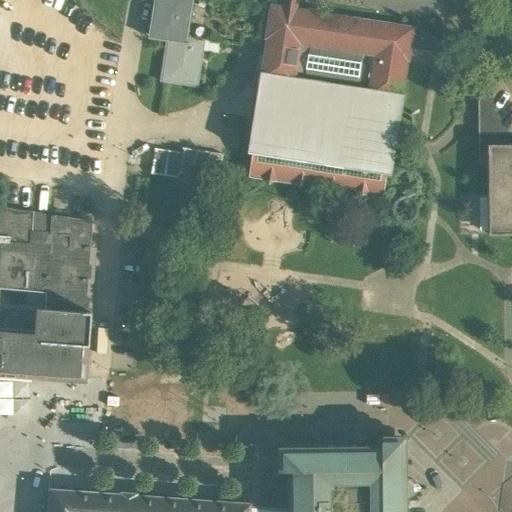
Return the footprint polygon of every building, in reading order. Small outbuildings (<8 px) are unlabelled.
[(194,0),(157,0),(152,38),(169,40),(163,82),(200,87),(207,40),(189,37),(194,0)] [(300,0),(286,0),(285,9),(299,11),(300,0)] [(285,9),(273,7),(268,39),(270,39),(264,73),(263,73),(250,155),(252,156),(253,150),(255,151),(251,176),(266,178),(271,185),(277,180),(297,183),(301,190),(308,185),(327,188),(332,194),(339,189),(358,192),(362,199),(369,194),(384,197),(388,172),(390,172),(389,177),(391,178),(404,95),(403,95),(408,61),(409,61),(411,49),(413,35),(414,29),(299,11),(285,9)] [(439,39),(413,35),(411,49),(437,53),(439,39)] [(511,144),(489,145),(489,163),(489,234),(496,234),(511,233),(511,144)] [(223,154),(184,148),(183,153),(180,173),(219,179),(223,154)] [(183,153),(156,149),(152,174),(179,178),(180,173),(183,153)] [(93,222),(0,207),(0,371),(82,378),(84,346),(90,346),(93,313),(87,312),(93,222)] [(288,509),(288,511),(406,511),(406,496),(412,496),(417,491),(417,484),(412,479),(406,479),(406,435),(382,436),(382,446),(280,447),(278,471),(288,471),(288,509)] [(249,511),(250,504),(250,503),(51,489),(49,511),(249,511)]
